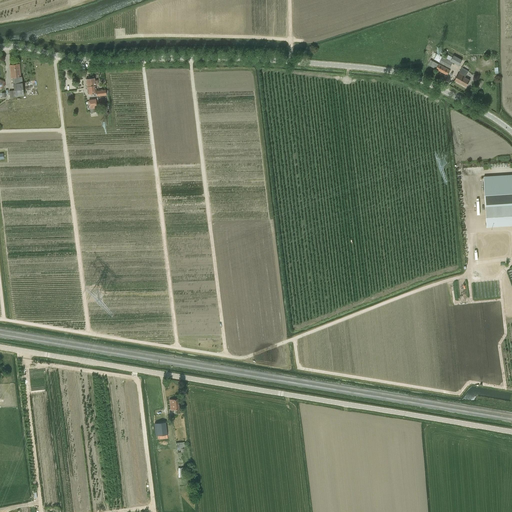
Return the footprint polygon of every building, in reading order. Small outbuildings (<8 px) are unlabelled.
[(439,63),(439,62),(450,68),(453,62),(459,66),(462,60),(454,55),(450,61),(442,57),(442,56),(437,54),(434,60),(436,61),(435,61),(439,63)] [(439,64),(431,60),(428,65),(436,69),(447,75),(450,70),(439,64)] [(22,76),(21,76),(19,63),(9,65),(11,77),(12,77),(13,83),(14,90),(9,91),(10,96),(15,96),(24,95),(22,82),(22,76)] [(465,77),(466,76),(468,71),(462,67),(459,73),(455,80),(466,87),(470,80),(465,77)] [(95,85),(98,84),(98,80),(95,81),(94,78),(86,79),(88,94),(96,93),(97,96),(105,95),(105,89),(96,90),(95,85)] [(89,100),(89,105),(90,109),(90,113),(98,112),(97,108),(96,102),(95,99),(89,100)] [(511,174),(484,176),(486,206),(487,226),(511,224),(511,174)] [(180,408),(179,408),(178,398),(172,399),(169,399),(170,409),(173,409),(176,409),(176,413),(181,413),(180,408)] [(158,440),(168,439),(166,422),(154,423),(155,435),(157,435),(158,440)] [(184,442),(176,443),(177,453),(183,452),(183,447),(185,446),(184,442)]
